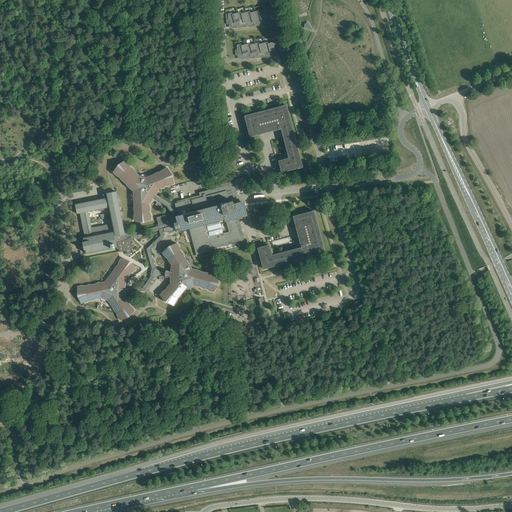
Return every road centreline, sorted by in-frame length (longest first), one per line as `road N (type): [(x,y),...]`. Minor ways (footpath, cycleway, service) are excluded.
road 1 (unclassified): [(19,488),(227,422),(497,360),(433,177),(418,168)]
road 2 (motorway): [(464,398),(190,459),(3,511)]
road 3 (motorway): [(196,486),(511,419)]
road 4 (motorway): [(196,486),(511,474)]
road 5 (unclassified): [(511,505),(308,498),(204,511)]
road 6 (unclassified): [(0,335),(29,332),(58,310),(66,294),(60,205),(102,191)]
road 7 (tertiary): [(511,292),(428,108)]
road 8 (residential): [(354,274),(282,292),(288,313),(359,294)]
road 9 (residential): [(276,192),(239,197),(252,236),(285,228),(278,200)]
road 10 (unclassified): [(453,98),(467,144),(511,225)]
road 11 (unclassified): [(405,118),(359,0)]
road 12 (motorway): [(78,511),(196,486)]
